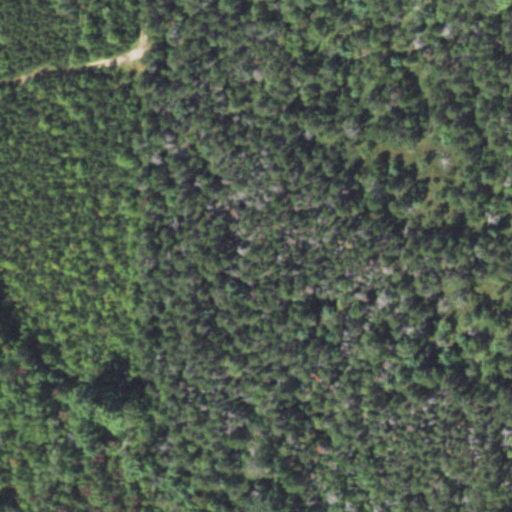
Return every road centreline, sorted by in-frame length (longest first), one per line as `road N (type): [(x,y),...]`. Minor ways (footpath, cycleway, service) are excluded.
road 1 (residential): [(136,511),(133,49)]
road 2 (track): [(331,0),(133,49)]
road 3 (track): [(0,88),(134,57)]
